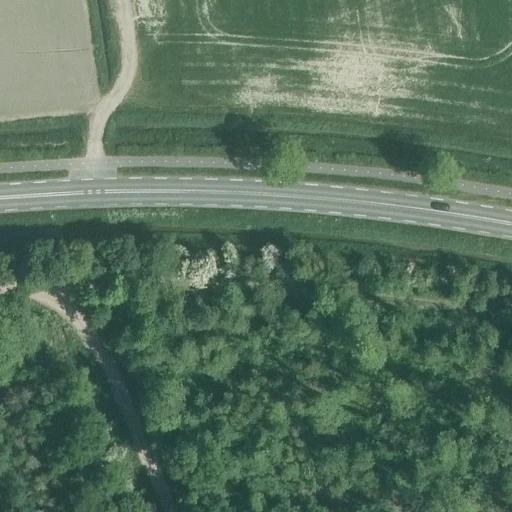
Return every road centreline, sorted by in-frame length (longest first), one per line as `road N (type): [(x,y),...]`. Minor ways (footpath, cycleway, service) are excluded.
road 1 (primary): [(511,220),(374,197),(214,184),(45,186)]
road 2 (primary): [(45,186),(434,145)]
road 3 (track): [(178,511),(131,396),(65,305),(0,287)]
road 4 (track): [(96,162),(94,132),(127,60),(118,0)]
